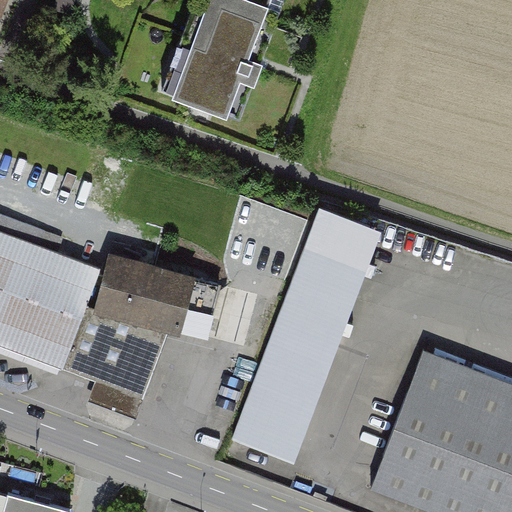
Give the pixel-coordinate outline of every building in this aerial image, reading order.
[(8,0),(0,0),(0,19),(2,20),(8,0)] [(274,7),(256,0),(199,0),(164,95),(231,119),(244,84),(258,89),(268,64),(255,59),(274,7)] [(256,0),(282,9),(285,0),(256,0)] [(371,225),(321,207),(234,437),(284,456),(371,225)] [(0,230),(0,339),(68,366),(105,271),(0,230)] [(119,254),(105,313),(188,333),(202,274),(119,254)] [(511,511),(511,394),(420,360),(371,489),(432,511),(511,511)] [(53,511),(8,498),(4,511),(53,511)]
